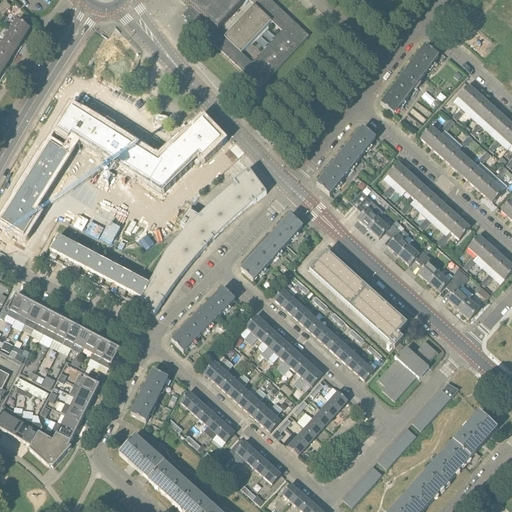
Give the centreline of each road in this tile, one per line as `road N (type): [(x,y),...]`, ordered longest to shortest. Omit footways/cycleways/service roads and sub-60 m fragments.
road 1 (tertiary): [(292,189),(121,2)]
road 2 (residential): [(333,494),(320,494),(150,342)]
road 3 (residential): [(396,425),(215,266)]
road 4 (tertiary): [(465,349),(292,189)]
road 5 (residential): [(155,511),(97,453),(150,342)]
road 6 (residential): [(511,244),(359,107)]
road 7 (tertiary): [(0,160),(94,5)]
road 8 (residential): [(150,342),(0,263)]
road 9 (unknown): [(14,270),(60,201),(116,232),(113,249)]
road 10 (residential): [(422,22),(511,102)]
